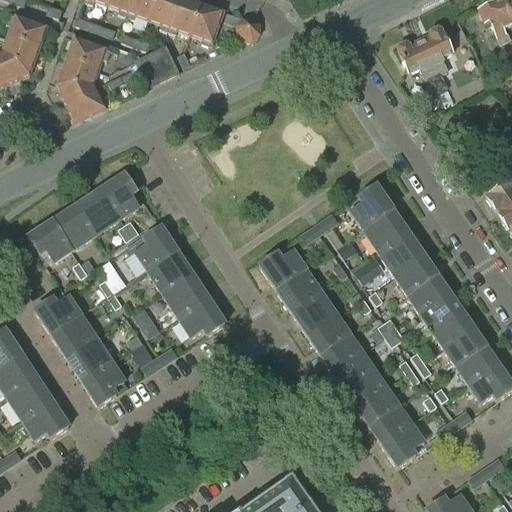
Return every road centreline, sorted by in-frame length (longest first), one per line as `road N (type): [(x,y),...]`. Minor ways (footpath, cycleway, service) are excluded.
road 1 (residential): [(511,304),(330,31)]
road 2 (residential): [(5,511),(271,335)]
road 3 (residential): [(271,335),(139,123)]
road 4 (residential): [(399,511),(271,335)]
road 5 (residential): [(139,123),(292,49)]
road 6 (residential): [(0,191),(139,123)]
